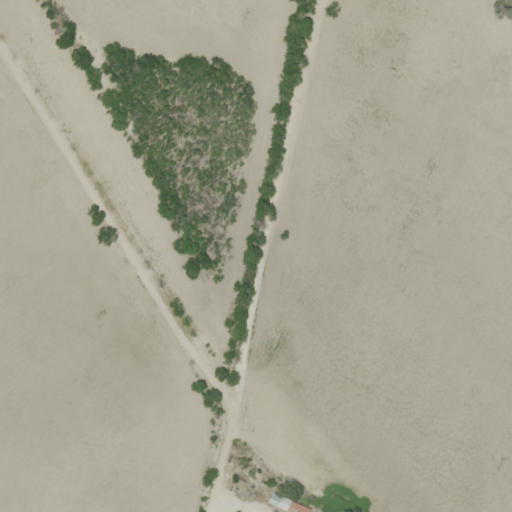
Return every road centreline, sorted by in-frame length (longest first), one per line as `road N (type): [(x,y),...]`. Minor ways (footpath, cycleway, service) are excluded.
road 1 (residential): [(216,511),(324,0)]
road 2 (residential): [(235,409),(0,46)]
